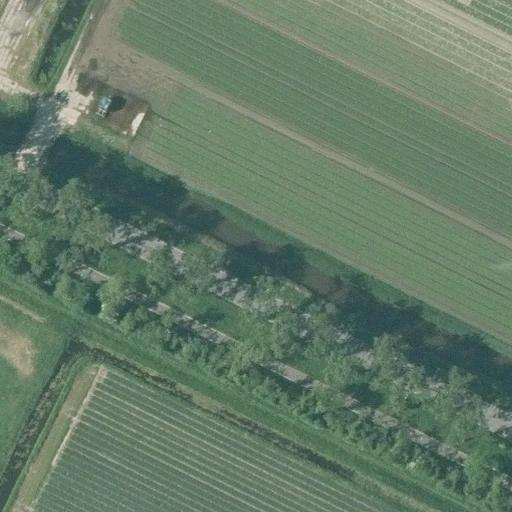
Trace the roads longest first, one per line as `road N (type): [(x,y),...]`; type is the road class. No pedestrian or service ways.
road 1 (tertiary): [(511,428),(0,175)]
road 2 (track): [(108,0),(20,186)]
